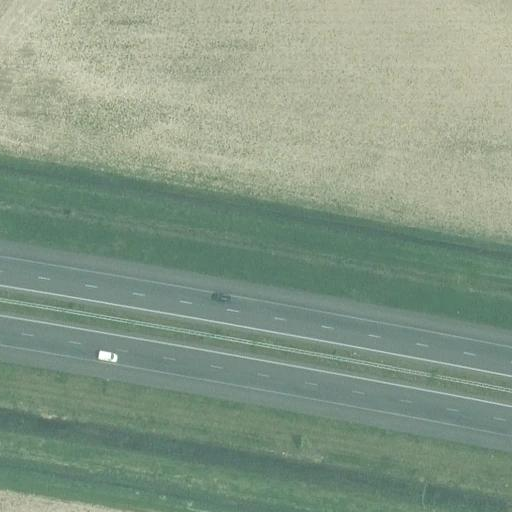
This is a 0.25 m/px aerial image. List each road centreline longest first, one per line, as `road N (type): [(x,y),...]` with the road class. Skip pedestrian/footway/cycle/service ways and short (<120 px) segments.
road 1 (motorway): [(511,363),(0,272)]
road 2 (motorway): [(0,332),(511,422)]
